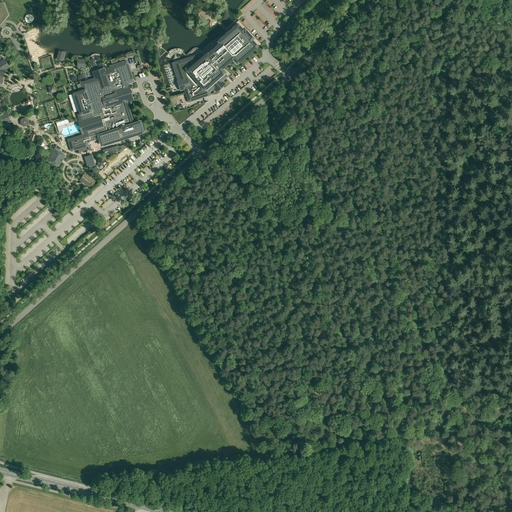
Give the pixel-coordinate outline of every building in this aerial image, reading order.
[(0,24),(1,24),(9,15),(5,3),(0,2),(0,24)] [(209,94),(208,92),(213,88),(211,86),(220,78),(222,80),(225,76),(224,75),(225,74),(221,69),(233,58),(237,63),(257,46),(251,39),(253,38),(245,29),(243,30),(237,24),(218,41),(220,43),(208,54),(206,52),(202,56),(201,55),(201,54),(176,62),(176,63),(173,64),(182,91),(185,90),(189,101),(209,94)] [(0,84),(2,84),(2,78),(7,69),(10,67),(9,66),(4,58),(0,61),(0,84)] [(131,122),(125,102),(130,100),(128,95),(129,95),(129,94),(129,93),(128,93),(128,92),(127,92),(126,89),(124,89),(123,85),(130,83),(124,63),(109,68),(110,71),(104,73),(102,66),(92,70),(95,80),(81,84),(83,91),(74,94),(75,99),(80,114),(78,115),(80,121),(84,134),(84,135),(68,140),(71,150),(85,146),(86,148),(91,146),(91,144),(88,145),(87,142),(99,139),(101,145),(143,132),(139,119),(131,122)] [(8,114),(0,117),(3,123),(10,120),(9,118),(10,117),(9,115),(8,115),(8,114)] [(106,158),(117,155),(117,154),(118,154),(117,153),(121,152),(119,145),(115,146),(103,150),(104,152),(105,158),(106,157),(106,158)] [(53,153),(49,160),(58,165),(64,155),(54,150),(53,153)] [(95,165),(92,155),(85,157),(88,167),(95,165)] [(103,175),(90,171),(87,180),(101,184),(103,175)] [(76,189),(59,185),(55,200),(68,203),(73,204),(76,189)]
